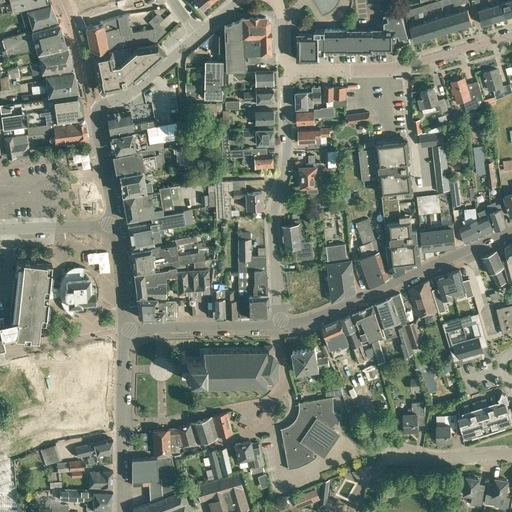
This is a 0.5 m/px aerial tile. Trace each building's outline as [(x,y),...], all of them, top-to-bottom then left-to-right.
[(0,0),(0,4),(10,2),(10,4),(12,10),(47,1),(46,0),(0,0)] [(80,0),(80,10),(87,10),(87,1),(91,1),(91,0),(80,0)] [(212,1),(210,0),(194,0),(202,9),(207,5),(208,5),(211,3),(211,2),(212,1)] [(433,9),(441,6),(439,0),(437,0),(428,3),(430,10),(433,9)] [(506,17),(511,15),(511,0),(502,3),(506,17)] [(31,28),(57,21),(49,2),(20,10),(24,26),(30,25),(31,28)] [(428,3),(416,7),(419,14),(430,10),(428,3)] [(494,21),(506,17),(502,3),(490,6),(494,21)] [(483,24),(494,21),(490,6),(478,10),(483,24)] [(419,14),(416,7),(405,10),(407,17),(414,15),(419,14)] [(314,34),(297,34),(298,60),(319,60),(319,54),(325,54),(325,51),(371,51),(371,50),(395,50),(395,42),(398,42),(399,45),(409,42),(399,9),(382,14),(382,29),(314,29),(314,34)] [(460,27),(472,23),(468,9),(456,13),(460,27)] [(449,30),(460,27),(456,13),(444,16),(449,30)] [(103,24),(86,28),(91,51),(156,39),(153,28),(132,31),(131,26),(130,26),(127,14),(117,17),(102,22),(103,24)] [(173,26),(177,18),(171,15),(167,23),(173,26)] [(270,29),(270,22),(269,20),(266,16),(241,17),(240,19),(223,26),(225,71),(244,70),(244,54),(254,54),(259,54),(260,54),(271,54),(270,30),(270,29)] [(437,34),(449,30),(444,16),(433,20),(437,34)] [(426,37),(437,34),(433,20),(422,23),(426,37)] [(66,46),(66,45),(58,23),(31,30),(2,38),(4,48),(0,49),(0,59),(36,50),(36,49),(40,48),(41,51),(66,46)] [(414,41),(426,37),(422,23),(410,27),(414,41)] [(221,52),(222,35),(214,35),(213,52),(221,52)] [(111,49),(92,53),(97,82),(99,88),(98,88),(98,91),(100,91),(102,91),(102,90),(110,88),(122,85),(121,83),(125,82),(131,78),(133,80),(165,51),(160,45),(157,41),(136,45),(136,46),(111,49)] [(36,50),(37,54),(39,63),(30,66),(32,74),(41,73),(71,68),(71,69),(72,68),(67,45),(66,45),(66,46),(41,51),(40,48),(36,49),(36,50)] [(221,77),(222,61),(205,61),(205,69),(213,69),(213,74),(214,74),(214,76),(221,77)] [(10,78),(19,76),(17,67),(7,70),(8,75),(9,78),(10,78)] [(49,98),(77,94),(72,69),(45,74),(49,98)] [(221,82),(221,77),(214,76),(214,74),(213,74),(213,69),(205,69),(204,78),(202,77),(202,80),(204,80),(204,88),(213,89),(213,82),(221,82)] [(497,69),(484,73),(489,89),(493,88),(494,92),(495,95),(495,96),(496,99),(505,95),(504,92),(502,86),(497,69)] [(272,84),(271,70),(255,71),(247,72),(247,78),(255,78),(256,85),(272,84)] [(11,88),(10,78),(9,78),(8,75),(0,78),(0,79),(1,89),(11,88)] [(453,89),(451,89),(453,94),(455,93),(457,102),(463,100),(467,99),(470,111),(485,104),(484,100),(479,83),(467,87),(466,84),(464,78),(459,80),(458,79),(454,80),(454,81),(451,82),(453,89)] [(221,97),(221,82),(213,82),(213,89),(204,88),(204,97),(216,97),(216,101),(222,101),(222,97),(221,97)] [(334,101),(334,98),(334,86),(324,86),(324,100),(326,100),(327,106),(333,105),(333,102),(333,101),(334,101)] [(346,99),(346,87),(334,86),(334,98),(346,99)] [(321,100),(320,87),(312,87),(312,91),(308,92),(308,91),(296,92),(296,108),(308,108),(308,107),(313,107),(313,100),(321,100)] [(423,97),(419,99),(421,108),(426,106),(434,104),(436,110),(440,109),(440,111),(448,109),(447,107),(450,106),(448,98),(444,99),(444,97),(437,99),(434,87),(421,91),(423,97)] [(264,89),(255,89),(256,91),(243,92),(243,100),(256,100),(256,103),(273,103),(272,89),(264,89)] [(73,119),(82,118),(82,114),(81,114),(76,94),(49,98),(28,101),(22,102),(23,104),(24,113),(1,116),(3,130),(26,127),(26,126),(33,125),(33,126),(55,122),(73,119)] [(225,109),(239,108),(239,100),(225,101),(225,109)] [(0,105),(0,110),(0,113),(11,112),(10,106),(23,104),(22,102),(0,105)] [(333,105),(327,106),(327,107),(320,107),(320,108),(314,109),(314,110),(297,111),(297,123),(314,122),(314,116),(334,116),(334,106),(334,102),(333,102),(333,105)] [(272,123),(272,109),(254,109),(254,110),(244,110),(244,118),(255,118),(255,124),(272,123)] [(109,115),(107,115),(108,122),(110,135),(112,134),(133,130),(142,128),(142,129),(154,126),(153,120),(132,124),(131,123),(131,119),(129,111),(109,115)] [(347,124),(371,121),(370,111),(350,113),(346,114),(347,124)] [(86,139),(82,118),(73,119),(55,122),(33,126),(28,127),(29,135),(50,132),(50,135),(55,135),(56,144),(86,139)] [(442,123),(431,128),(432,145),(444,144),(442,123)] [(329,135),(329,128),(299,129),(300,142),(315,142),(316,147),(322,147),(321,135),(322,135),(329,135)] [(273,143),(272,129),(255,129),(242,130),(242,140),(255,139),(256,144),(273,143)] [(140,148),(147,146),(144,131),(132,133),(131,133),(112,137),(111,139),(110,139),(113,153),(135,149),(134,149),(140,148)] [(6,157),(30,153),(27,135),(3,138),(6,157)] [(400,215),(398,196),(413,194),(407,139),(376,143),(390,265),(394,275),(406,269),(406,265),(420,263),(417,229),(412,229),(410,214),(400,215)] [(365,149),(374,147),(374,140),(364,141),(365,149)] [(444,144),(432,145),(437,191),(450,189),(449,179),(446,152),(445,144),(444,144)] [(185,164),(184,148),(183,148),(183,146),(173,147),(173,153),(176,153),(176,165),(185,164)] [(475,147),(477,171),(486,170),(485,163),(484,163),(483,146),(475,147)] [(243,164),(255,163),(255,168),(272,167),(271,154),(255,155),(254,148),(242,149),(243,164)] [(362,180),(377,178),(374,148),(358,150),(362,180)] [(116,155),(112,156),(116,174),(118,174),(144,169),(144,170),(156,167),(154,155),(155,155),(154,149),(145,149),(140,150),(140,151),(116,155)] [(222,163),(231,163),(231,149),(222,150),(222,163)] [(332,166),(342,165),(341,149),(331,149),(332,166)] [(307,167),(301,167),(301,186),(308,186),(308,193),(318,192),(318,185),(317,185),(316,173),(323,172),(322,162),(315,162),(315,154),(308,155),(309,162),(307,163),(307,167)] [(511,170),(511,158),(503,160),(505,172),(511,170)] [(496,186),(495,179),(493,162),(485,163),(486,170),(488,187),(496,186)] [(142,170),(118,174),(122,195),(146,191),(152,190),(150,182),(144,183),(142,170)] [(449,179),(450,189),(451,196),(459,195),(457,178),(449,179)] [(233,189),(233,180),(214,181),(214,185),(207,185),(209,206),(215,206),(216,220),(231,219),(230,198),(233,197),(233,198),(245,197),(246,209),(262,208),(261,192),(246,192),(246,188),(233,189)] [(183,184),(187,210),(198,209),(195,182),(183,184)] [(150,192),(123,197),(127,220),(150,216),(173,212),(169,186),(158,188),(159,191),(150,193),(150,192)] [(483,235),(477,220),(474,221),(469,210),(467,211),(466,201),(458,202),(460,214),(461,214),(467,224),(460,227),(466,243),(483,235)] [(496,204),(495,201),(487,205),(489,213),(495,229),(507,224),(501,208),(500,203),(496,204)] [(477,220),(483,235),(493,230),(488,215),(488,214),(486,209),(478,212),(481,218),(477,220)] [(185,223),(183,210),(150,216),(151,222),(149,222),(127,226),(128,234),(129,234),(130,240),(129,240),(131,248),(153,244),(161,243),(158,228),(185,223)] [(429,212),(420,213),(421,223),(430,223),(429,212)] [(284,236),(302,234),(300,222),(298,213),(292,213),(293,224),(283,225),(284,236)] [(376,239),(368,218),(356,223),(363,244),(360,245),(357,246),(361,257),(357,259),(366,287),(389,277),(388,277),(392,275),(388,264),(384,265),(379,251),(380,250),(376,239)] [(319,243),(330,243),(329,221),(318,222),(319,243)] [(442,224),(445,246),(456,245),(453,223),(452,223),(442,224)] [(442,224),(431,225),(434,248),(445,246),(442,224)] [(431,228),(420,229),(423,249),(434,248),(431,225),(431,228)] [(304,242),(302,234),(284,236),(285,248),(297,247),(298,258),(307,257),(305,242),(304,242)] [(178,258),(176,245),(197,240),(196,235),(175,240),(175,244),(131,251),(134,272),(179,265),(179,264),(191,262),(190,255),(178,258)] [(251,255),(250,238),(237,238),(237,260),(238,260),(239,317),(240,317),(240,319),(249,319),(249,317),(265,316),(268,313),(267,272),(266,272),(265,255),(264,248),(258,249),(259,255),(251,255)] [(329,276),(332,301),(356,292),(351,259),(349,260),(349,256),(347,256),(345,243),(326,246),(328,263),(329,276)] [(511,262),(511,261),(511,243),(505,247),(508,259),(503,261),(508,280),(511,279),(511,262)] [(506,282),(500,268),(504,266),(496,250),(481,257),(488,273),(491,272),(497,286),(506,282)] [(49,286),(51,264),(16,260),(14,271),(9,320),(0,322),(0,348),(4,348),(2,336),(14,333),(14,336),(22,337),(22,339),(21,339),(21,340),(30,341),(30,340),(29,340),(29,338),(38,339),(39,322),(45,323),(47,300),(59,297),(60,299),(60,301),(61,303),(62,305),(63,306),(64,308),(65,310),(67,311),(68,312),(70,314),(72,315),(74,315),(76,316),(78,317),(78,316),(76,316),(75,315),(73,314),(76,304),(80,304),(80,301),(93,301),(93,290),(89,291),(88,278),(82,279),(84,268),(86,269),(87,270),(88,271),(89,270),(87,269),(86,268),(84,268),(83,267),(81,267),(79,267),(78,267),(76,267),(74,267),(73,267),(71,268),(70,268),(68,269),(67,270),(65,271),(64,272),(63,274),(62,275),(61,276),(60,278),(60,279),(59,281),(59,283),(59,284),(59,286),(59,288),(49,286)] [(142,318),(163,319),(163,318),(175,318),(175,300),(165,299),(166,281),(165,281),(165,276),(176,276),(176,266),(167,268),(168,269),(134,273),(136,294),(137,296),(136,296),(136,298),(137,298),(138,315),(142,318)] [(188,293),(198,293),(197,269),(187,270),(188,293)] [(198,293),(209,292),(208,269),(197,269),(198,293)] [(448,273),(454,295),(465,292),(467,297),(474,295),(470,279),(463,280),(460,269),(448,273)] [(177,294),(188,293),(187,270),(176,270),(177,294)] [(454,295),(448,273),(436,277),(439,287),(432,289),(437,306),(444,304),(443,299),(454,295)] [(418,317),(438,311),(428,280),(409,289),(418,317)] [(295,286),(295,312),(316,312),(316,285),(295,286)] [(224,318),(224,290),(224,289),(211,289),(211,299),(212,315),(215,318),(224,318)] [(224,290),(224,318),(237,317),(237,298),(235,298),(234,289),(224,290)] [(404,324),(409,322),(400,293),(392,296),(375,304),(382,326),(386,338),(401,333),(403,341),(401,342),(405,355),(413,353),(404,324)] [(511,330),(511,304),(496,308),(502,333),(511,330)] [(376,314),(373,305),(352,314),(356,324),(355,324),(363,343),(371,340),(378,364),(386,361),(378,337),(383,335),(381,329),(382,329),(376,314)] [(488,345),(479,311),(460,316),(472,358),(481,356),(481,353),(484,352),(482,347),(488,345)] [(346,333),(349,341),(350,341),(358,362),(367,359),(362,344),(356,329),(350,315),(339,319),(339,320),(345,333),(346,333)] [(460,316),(442,321),(452,356),(458,354),(459,359),(463,358),(463,361),(472,358),(460,316)] [(330,348),(349,341),(346,333),(345,333),(339,320),(322,327),(330,348)] [(416,320),(406,324),(417,347),(427,343),(416,320)] [(272,354),(272,345),(264,345),(264,350),(203,351),(204,361),(188,361),(188,377),(204,377),(204,386),(266,385),(265,381),(272,381),(277,376),(276,359),(272,354)] [(317,357),(315,346),(306,348),(302,348),(302,349),(293,350),(297,373),(319,368),(319,367),(329,365),(328,356),(317,357)] [(368,358),(375,355),(373,347),(365,350),(368,358)] [(77,354),(76,381),(88,381),(88,385),(85,385),(85,399),(81,399),(82,416),(87,416),(88,424),(109,423),(108,405),(109,405),(108,389),(107,389),(107,382),(108,382),(109,355),(101,355),(101,359),(84,358),(84,354),(77,354)] [(17,375),(13,375),(16,390),(21,389),(22,398),(44,393),(43,386),(50,384),(51,388),(59,387),(58,383),(66,381),(62,359),(38,364),(38,361),(16,366),(17,375)] [(424,381),(434,378),(432,370),(422,373),(424,381)] [(447,373),(451,385),(457,383),(453,371),(447,373)] [(423,378),(416,378),(416,392),(425,399),(427,399),(423,378)] [(506,402),(509,402),(506,394),(502,392),(499,397),(498,398),(499,401),(497,402),(495,395),(491,396),(493,403),(488,405),(486,398),(473,402),(475,409),(470,410),(468,403),(464,405),(466,414),(458,417),(464,435),(465,438),(472,436),(505,426),(511,423),(511,421),(506,402)] [(334,396),(326,397),(300,402),(300,401),(299,401),(298,415),(293,422),(281,428),(282,428),(289,468),(288,468),(288,469),(294,468),(299,467),(304,465),(308,462),(313,460),(317,456),(316,457),(314,455),(318,449),(324,454),(339,433),(332,428),(336,422),(338,424),(338,425),(339,425),(341,414),(341,415),(334,410),(333,397),(334,397),(334,396)] [(405,431),(418,430),(418,425),(426,425),(424,401),(412,402),(412,408),(408,409),(408,413),(404,414),(404,418),(400,422),(405,427),(405,431)] [(218,436),(232,432),(227,412),(213,415),(215,424),(218,436)] [(438,442),(451,441),(450,431),(457,431),(456,414),(445,415),(445,420),(441,425),(437,425),(437,429),(433,433),(438,437),(438,442)] [(197,442),(217,436),(211,416),(191,422),(197,442)] [(168,429),(152,430),(154,453),(169,452),(179,451),(179,445),(196,444),(190,423),(173,428),(173,429),(168,429)] [(111,452),(111,439),(75,447),(78,457),(94,453),(93,451),(96,450),(97,455),(111,452)] [(250,440),(235,443),(238,460),(240,467),(249,465),(249,467),(250,467),(251,474),(264,471),(263,465),(264,464),(259,442),(251,444),(250,440)] [(46,465),(62,459),(56,444),(40,449),(46,465)] [(223,475),(232,473),(226,447),(217,449),(223,475)] [(213,478),(222,476),(215,449),(207,451),(213,478)] [(171,456),(131,458),(131,480),(132,480),(132,486),(142,485),(142,479),(146,479),(146,481),(148,481),(150,500),(179,488),(171,456)] [(69,471),(84,470),(83,459),(68,461),(57,462),(57,472),(69,471)] [(111,488),(112,471),(103,470),(102,471),(89,471),(89,487),(111,488)] [(47,481),(57,479),(55,471),(48,473),(49,478),(47,478),(47,481)] [(195,482),(188,484),(194,502),(200,501),(210,498),(211,500),(208,501),(211,511),(240,511),(244,511),(244,509),(248,508),(243,488),(242,488),(237,473),(196,485),(195,482)] [(261,488),(263,487),(269,485),(266,473),(257,476),(261,488)] [(482,505),(484,491),(477,490),(479,478),(465,476),(464,484),(462,486),(464,488),(463,494),(467,494),(469,497),(471,497),(471,504),(482,505)] [(509,490),(507,487),(508,479),(494,477),(493,489),(486,488),(484,502),(496,504),(496,498),(499,498),(501,496),(505,497),(506,492),(509,490)] [(328,503),(330,479),(322,482),(320,502),(320,503),(320,506),(327,507),(327,503),(328,503)] [(379,491),(381,481),(371,480),(371,482),(370,489),(379,491)] [(111,508),(111,490),(60,489),(60,500),(87,500),(86,508),(111,508)] [(320,500),(316,489),(293,499),(297,509),(320,500)] [(191,511),(182,490),(132,509),(133,511),(191,511)] [(25,511),(26,502),(16,502),(16,511),(25,511)] [(68,511),(69,504),(49,503),(49,511),(68,511)]
